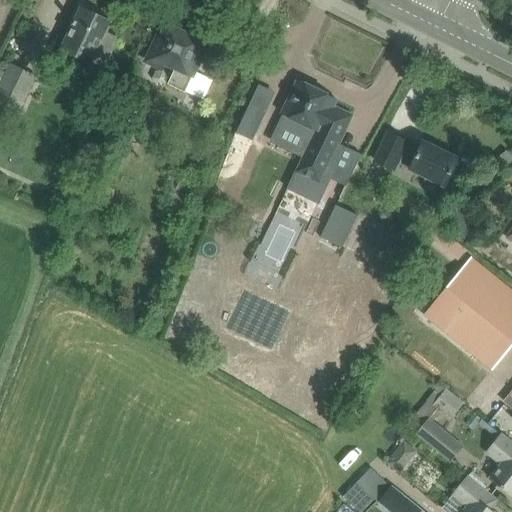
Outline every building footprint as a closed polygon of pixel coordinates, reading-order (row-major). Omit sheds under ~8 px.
[(105,67),(106,67),(115,37),(114,36),(114,37),(105,32),(110,23),(82,9),(76,21),(75,21),(73,25),(74,25),(63,49),(57,61),(69,67),(74,65),(76,61),(87,67),(88,73),(98,78),(102,76),(105,67)] [(146,63),(161,70),(164,65),(174,71),(171,75),(168,83),(185,91),(200,61),(194,58),(202,42),(164,24),(146,63)] [(0,104),(19,113),(37,78),(11,65),(7,73),(0,69),(0,104)] [(282,114),(277,124),(310,140),(315,129),(327,104),(333,107),(337,99),(298,81),(290,99),(282,114)] [(132,97),(127,110),(125,109),(116,136),(136,143),(150,103),(132,97)] [(295,170),(287,187),(318,203),(335,167),(329,164),(344,134),(352,116),(333,107),(327,104),(315,129),(310,140),(295,170)] [(241,136),(252,141),(265,113),(253,108),(249,106),(236,133),(241,136)] [(444,187),(449,177),(458,159),(424,142),(420,149),(388,133),(375,160),(394,170),(398,163),(444,187)] [(511,157),(508,152),(493,164),(498,171),(511,159),(511,157)] [(181,176),(177,191),(189,195),(194,180),(181,176)] [(94,205),(109,209),(114,191),(99,186),(94,205)] [(291,204),(277,237),(302,248),(317,216),(291,204)] [(342,248),(357,216),(336,206),(321,238),(342,248)] [(466,237),(477,227),(459,208),(448,218),(466,237)] [(379,212),(379,214),(379,216),(379,218),(380,219),(381,220),(383,220),(385,220),(386,220),(388,218),(389,216),(389,215),(388,213),(388,211),(386,211),(385,210),(383,210),(381,211),(379,212)] [(441,231),(434,242),(460,259),(468,248),(441,231)] [(511,291),(473,258),(421,319),(489,374),(511,346),(511,291)] [(446,390),(432,408),(450,422),(464,404),(446,390)] [(426,415),(413,432),(416,434),(450,462),(461,450),(444,436),(447,432),(434,421),(426,415)] [(511,442),(511,441),(501,434),(489,449),(505,461),(490,479),(511,496),(511,442)] [(404,441),(386,462),(400,473),(417,452),(404,441)] [(468,476),(456,491),(471,503),(463,511),(493,511),(490,509),(497,500),(492,496),(477,484),(468,476)] [(361,511),(375,498),(357,482),(343,497),(360,511),(361,511)] [(391,486),(377,502),(389,511),(395,511),(396,511),(395,511),(421,511),(422,511),(406,498),(391,486)]
